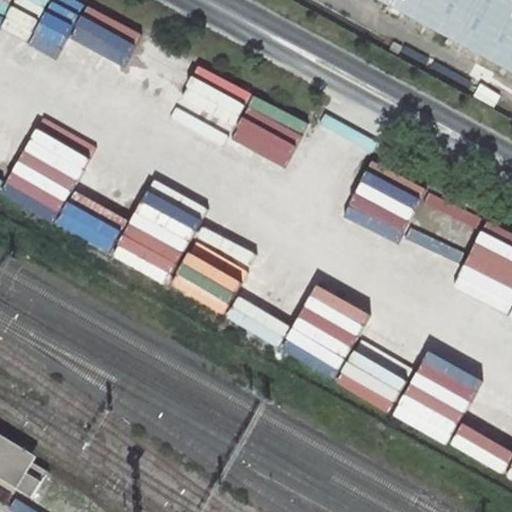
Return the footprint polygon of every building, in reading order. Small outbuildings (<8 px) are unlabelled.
[(27,0),(23,15),(74,32),(81,10),(53,1),(52,0),(27,0)] [(511,0),(371,0),(511,75),(511,0)] [(60,67),(232,145),(233,143),(293,169),(315,121),(83,16),(60,67)] [(112,258),(174,288),(212,211),(155,182),(151,189),(37,133),(6,195),(117,249),(112,258)] [(462,272),(511,300),(511,243),(486,229),(462,272)] [(292,340),(303,317),(401,314),(326,281),(314,307),(313,267),(269,247),(238,315),(292,340)] [(187,269),(175,290),(227,319),(238,299),(187,269)] [(53,469),(0,437),(0,470),(38,493),(53,469)]
